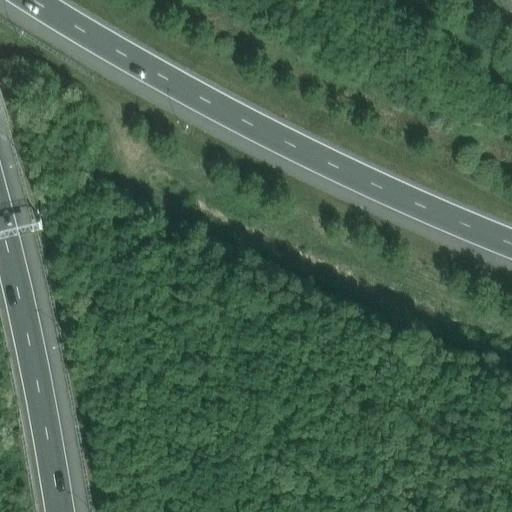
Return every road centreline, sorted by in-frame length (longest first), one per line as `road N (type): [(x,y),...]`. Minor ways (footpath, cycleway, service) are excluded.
road 1 (motorway): [(23,0),(221,112),(511,246)]
road 2 (motorway): [(61,511),(0,229)]
